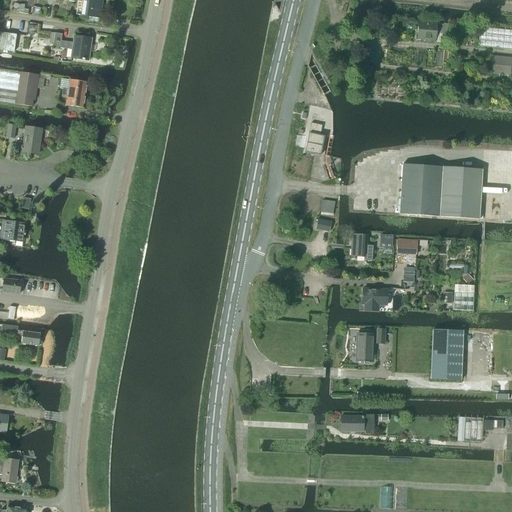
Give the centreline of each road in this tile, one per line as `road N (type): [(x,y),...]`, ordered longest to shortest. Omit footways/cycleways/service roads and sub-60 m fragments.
road 1 (tertiary): [(72,511),(78,378),(110,189),(155,0)]
road 2 (track): [(511,489),(248,478),(241,475),(234,387),(218,373)]
road 3 (unclassified): [(236,273),(250,271),(264,238),(314,0)]
road 4 (primary): [(236,273),(295,0)]
road 5 (primary): [(211,511),(218,373),(236,273)]
